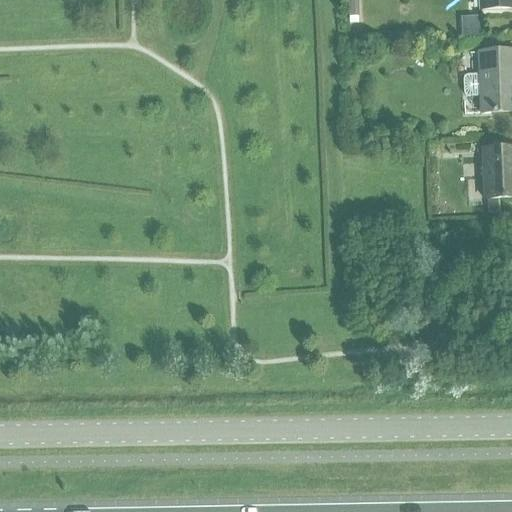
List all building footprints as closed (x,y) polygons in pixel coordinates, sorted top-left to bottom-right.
[(357,0),(346,0),(347,18),(348,24),(358,24),(358,17),(357,0)] [(511,0),(479,0),(480,10),(511,9),(511,0)] [(483,10),(463,11),(463,32),(483,32),(483,10)] [(511,52),(479,54),(480,76),(468,77),(465,78),(464,81),(464,93),(465,97),(469,98),(481,97),(481,115),(511,113),(511,52)] [(484,201),(511,199),(511,150),(483,151),(484,201)] [(498,201),(486,202),(487,215),(498,214),(498,201)]
